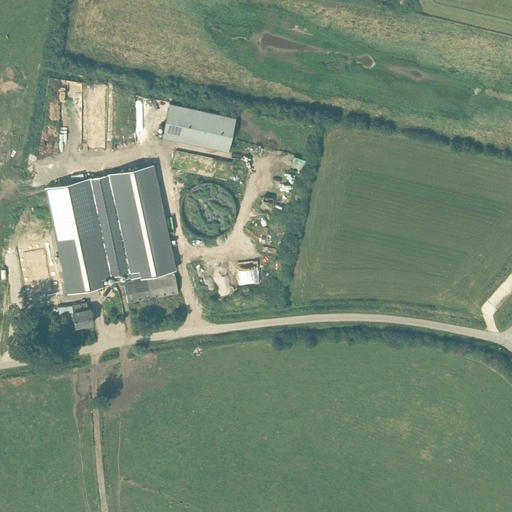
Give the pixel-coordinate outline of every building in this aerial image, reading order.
[(83,100),(86,82),(61,78),(57,105),(74,107),(75,98),(83,100)] [(135,140),(135,85),(110,85),(110,129),(115,129),(115,140),(135,140)] [(169,102),(162,137),(228,151),(235,117),(169,102)] [(98,141),(98,151),(109,151),(108,141),(98,141)] [(153,163),(45,187),(68,292),(103,284),(101,277),(139,269),(141,276),(175,269),(153,163)] [(277,178),(277,188),(269,188),(269,196),(280,196),(280,193),(288,193),(288,181),(280,181),(280,178),(277,178)] [(196,182),(191,185),(187,189),(185,193),(181,199),(181,205),(181,210),(182,216),(185,221),(188,226),(192,230),(198,233),(203,234),(209,235),(215,234),(220,232),(222,230),(227,227),(231,222),(234,218),(236,212),(236,206),(235,201),(233,195),(230,190),(226,186),(221,183),(216,181),(210,179),(206,179),(201,180),(196,182)] [(270,226),(259,225),(258,235),(269,236),(270,226)] [(48,243),(19,250),(30,300),(59,294),(48,243)] [(178,291),(176,281),(174,272),(146,277),(146,280),(99,289),(100,296),(102,305),(178,291)] [(93,322),(91,312),(90,308),(88,308),(86,301),(72,304),(74,316),(76,326),(93,322)]
